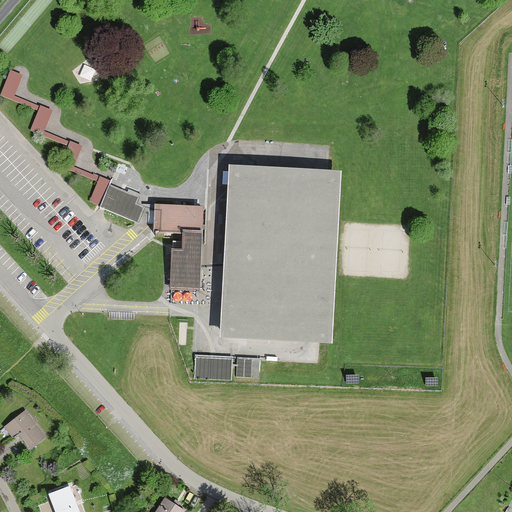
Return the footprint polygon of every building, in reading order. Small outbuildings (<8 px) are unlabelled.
[(70,175),(97,186),(90,202),(98,206),(101,207),(111,184),(100,179),(99,180),(73,169),(82,146),(71,142),(70,144),(43,133),(52,111),(41,106),(40,110),(14,99),(23,77),(12,72),(3,95),(1,98),(12,103),(38,113),(32,129),(30,135),(41,139),(68,150),(62,165),(70,168),(67,174),(70,175)] [(332,174),(219,168),(214,251),(209,340),(322,346),(332,174)] [(111,184),(101,207),(138,222),(143,208),(136,205),(140,196),(111,184)] [(204,208),(157,207),(156,231),(204,232),(204,208)] [(172,234),(170,289),(202,290),(203,235),(172,234)] [(231,379),(232,356),(196,355),(195,378),(231,379)] [(259,359),(237,358),(236,377),(259,379),(259,359)] [(45,437),(25,411),(5,427),(13,438),(19,434),(30,449),(45,437)] [(79,511),(70,486),(49,494),(55,511),(79,511)] [(174,503),(165,498),(155,511),(184,511),(185,510),(178,506),(180,503),(175,500),(174,503)]
